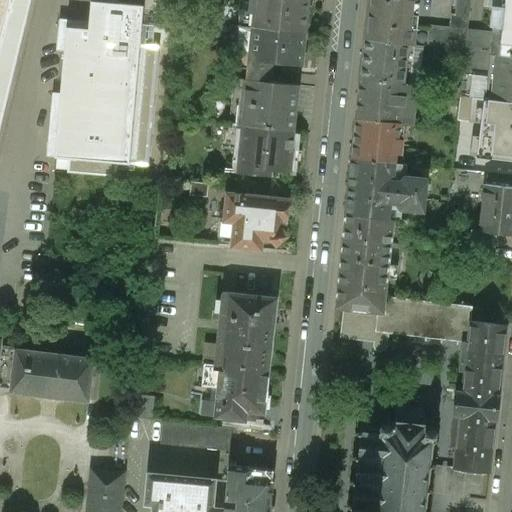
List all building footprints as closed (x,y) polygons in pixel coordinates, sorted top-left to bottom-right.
[(0,0),(0,131),(31,0),(0,0)] [(309,0),(251,0),(251,12),(256,13),(254,29),(305,35),(307,16),(312,14),(312,9),(308,6),(309,0)] [(419,0),(369,0),(365,42),(415,47),(427,48),(429,33),(410,31),(413,3),(419,4),(419,0)] [(471,0),(456,0),(454,17),(469,19),(471,0)] [(511,0),(503,0),(501,28),(495,28),(493,45),(511,46),(511,0)] [(144,7),(91,2),(89,30),(67,28),(59,116),(55,158),(69,159),(68,173),(116,177),(118,164),(130,165),(144,7)] [(251,12),(242,11),(240,27),(254,29),(256,13),(251,12)] [(469,19),(454,17),(453,32),(467,34),(469,19)] [(254,29),(240,27),(238,45),(248,46),(252,47),(254,29)] [(305,35),(254,29),(252,47),(248,46),(246,60),(251,61),(250,70),(271,72),(272,63),(302,67),(302,64),(306,65),(307,54),(303,54),(305,35)] [(453,32),(429,29),(429,33),(427,48),(433,49),(432,62),(464,65),(467,34),(453,32)] [(415,47),(365,42),(360,81),(404,86),(406,69),(412,70),(415,47)] [(511,46),(493,45),(491,45),(487,77),(474,76),(471,99),(482,100),(511,102),(511,46)] [(474,76),(463,75),(460,97),(471,99),(474,76)] [(272,78),(252,76),(251,81),(243,80),(240,107),(246,108),(244,127),(293,133),(298,87),(271,84),(272,78)] [(404,86),(360,81),(356,121),(400,125),(401,112),(406,112),(408,96),(403,95),(404,86)] [(471,99),(460,97),(459,111),(481,113),(482,100),(471,99)] [(511,121),(500,120),(495,162),(494,174),(511,176),(511,121)] [(400,125),(356,121),(352,160),(395,164),(396,156),(401,157),(403,141),(398,141),(400,125)] [(244,127),(228,125),(225,146),(242,148),(244,127)] [(293,133),(244,127),(242,148),(240,173),(272,177),(272,170),(291,172),(291,170),(296,167),(297,159),(293,151),(291,151),(293,133)] [(473,140),(455,138),(452,170),(494,174),(495,162),(471,160),(473,140)] [(395,164),(352,160),(349,188),(393,193),(394,182),(395,164)] [(427,179),(407,177),(400,183),(394,182),(393,193),(425,196),(427,179)] [(511,188),(484,185),(480,231),(497,233),(511,234),(511,188)] [(393,193),(349,188),(346,216),(389,221),(391,203),(393,193)] [(425,196),(393,193),(391,203),(397,204),(403,211),(423,213),(425,196)] [(266,196),(251,195),(250,196),(229,194),(227,218),(227,220),(237,221),(235,238),(234,246),(262,249),(263,238),(274,239),(277,244),(288,236),(284,232),(285,220),(287,220),(288,201),(266,198),(266,196)] [(389,221),(346,216),(341,259),(389,264),(393,230),(390,230),(391,221),(389,221)] [(227,218),(221,217),(220,236),(235,238),(237,221),(227,220),(227,218)] [(480,231),(472,230),(469,256),(494,259),(497,233),(480,231)] [(389,264),(341,259),(336,308),(343,309),(384,314),(386,298),(389,264)] [(276,298),(222,292),(219,327),(224,327),(220,366),(268,371),(276,298)] [(472,308),(386,298),(384,314),(343,309),(340,339),(374,343),(373,346),(374,348),(376,351),(378,352),(381,352),(383,351),(386,350),(387,347),(388,334),(396,335),(463,343),(468,344),(470,323),(472,308)] [(507,327),(470,323),(468,344),(463,343),(462,350),(461,357),(503,362),(504,353),(507,327)] [(0,346),(0,388),(11,390),(16,350),(18,350),(18,348),(0,346)] [(18,350),(16,350),(11,390),(11,392),(88,401),(93,360),(18,350)] [(503,362),(461,357),(460,373),(464,373),(462,393),(499,397),(503,362)] [(220,366),(205,365),(203,387),(218,388),(217,403),(215,417),(256,421),(257,411),(264,412),(268,371),(220,366)] [(462,393),(455,392),(453,416),(455,416),(451,448),(456,448),(454,468),(490,472),(496,419),(497,420),(500,397),(499,397),(462,393)] [(133,415),(152,417),(154,397),(135,395),(133,415)] [(217,403),(203,402),(202,416),(215,417),(217,403)] [(401,406),(396,410),(395,414),(387,413),(386,421),(367,419),(365,421),(361,420),(361,418),(358,418),(357,430),(355,430),(355,435),(360,435),(358,454),(353,454),(352,459),(358,460),(356,479),(350,479),(349,483),(355,484),(353,504),(347,503),(347,508),(351,509),(351,511),(431,511),(425,511),(427,492),(433,493),(434,487),(428,487),(430,468),(436,468),(436,463),(430,463),(433,444),(439,444),(439,440),(434,439),(438,435),(438,433),(435,427),(434,426),(434,418),(426,417),(426,414),(420,408),(401,406)] [(232,428),(163,421),(161,445),(230,452),(232,428)] [(274,471),(228,466),(225,500),(236,501),(235,510),(224,509),(223,511),(269,511),(270,505),(272,484),(273,484),(274,471)] [(120,511),(124,475),(91,471),(87,511),(120,511)] [(215,481),(157,476),(154,511),(223,511),(224,509),(212,508),(215,481)]
